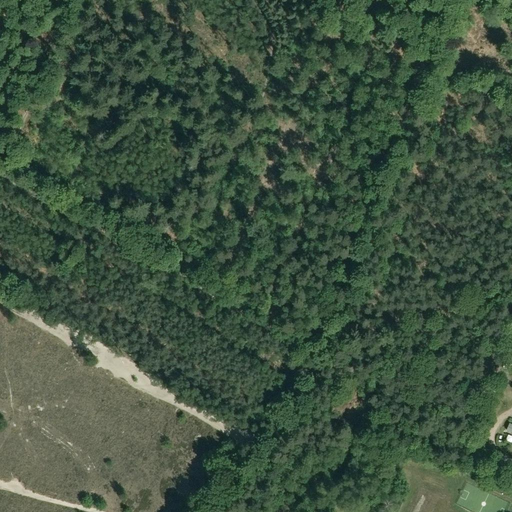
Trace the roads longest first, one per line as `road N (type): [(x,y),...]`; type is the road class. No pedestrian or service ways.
road 1 (track): [(305,347),(415,65),(511,104)]
road 2 (track): [(305,347),(193,278),(125,254),(0,179)]
road 3 (track): [(0,166),(67,0)]
